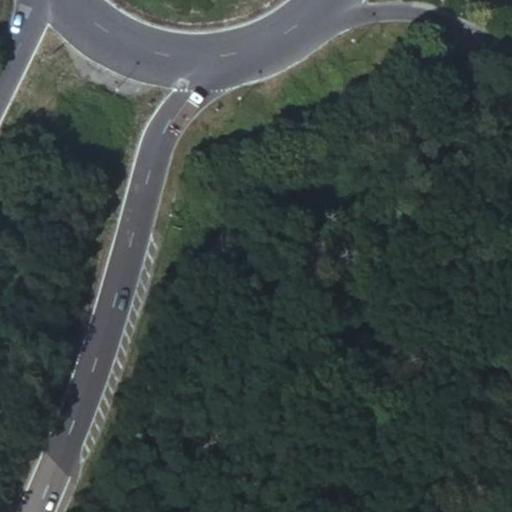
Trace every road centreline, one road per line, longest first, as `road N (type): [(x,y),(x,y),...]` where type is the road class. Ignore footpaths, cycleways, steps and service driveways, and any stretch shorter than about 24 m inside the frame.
road 1 (trunk): [(31,511),(160,131),(210,58)]
road 2 (tertiary): [(314,12),(429,18),(511,54)]
road 3 (secondary): [(73,0),(123,40),(165,55),(210,58)]
